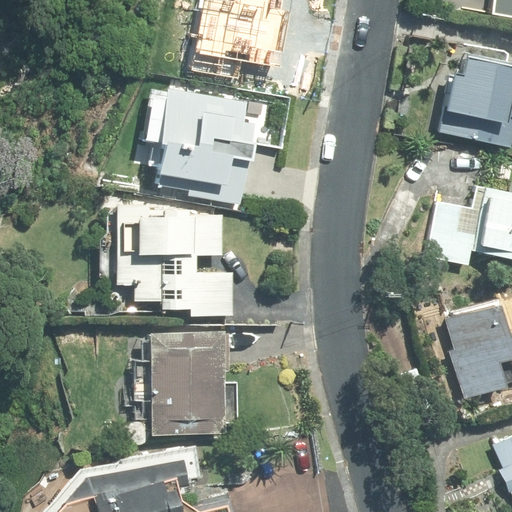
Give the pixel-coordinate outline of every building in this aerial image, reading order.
[(511,0),(488,0),(487,16),(511,19),(511,0)] [(445,76),(434,138),(503,151),(506,130),(507,126),(511,126),(511,72),(504,72),(505,67),(457,59),(454,77),(445,76)] [(182,184),(181,187),(231,198),(243,148),(240,147),(247,115),(237,113),(241,96),(158,76),(156,82),(146,80),(134,132),(149,135),(146,152),(143,152),(141,161),(152,164),(149,177),(182,184)] [(511,187),(508,186),(505,199),(470,192),(467,211),(433,204),(423,260),(464,267),(466,257),(511,265),(511,187)] [(180,308),(226,308),(225,263),(187,263),(187,246),(214,245),(214,203),(181,203),(181,200),(177,200),(177,197),(137,197),(137,192),(105,192),(106,275),(113,275),(113,278),(125,278),(125,292),(151,292),(152,300),(180,300),(180,308)] [(488,290),(438,311),(449,343),(443,345),(458,392),(497,376),(489,348),(510,341),(504,321),(498,322),(488,290)] [(216,418),(233,417),(232,376),(215,376),(215,368),(225,367),(223,328),(214,328),(213,320),(140,322),(143,427),(216,425),(216,418)] [(511,437),(496,444),(488,447),(498,472),(494,473),(502,498),(511,494),(511,437)] [(184,503),(173,506),(170,494),(183,491),(177,464),(134,473),(73,489),(54,511),(228,511),(224,494),(184,503)]
